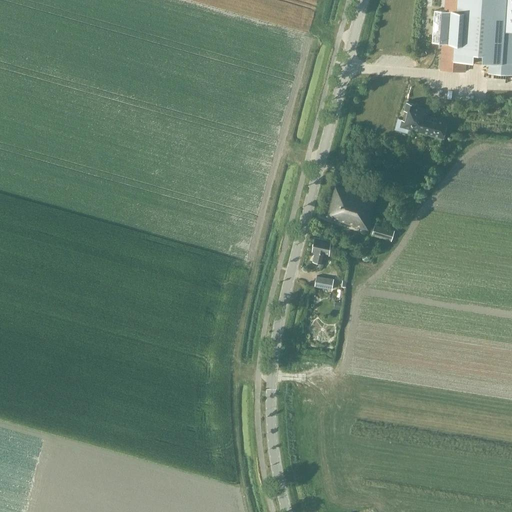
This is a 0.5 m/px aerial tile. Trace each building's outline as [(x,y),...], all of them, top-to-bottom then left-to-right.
[(434,11),(432,43),(442,44),(440,70),(465,72),(465,62),(489,63),(488,73),(511,74),(511,0),(445,0),(444,12),(434,11)] [(397,119),(395,130),(409,133),(410,130),(420,133),(443,139),(447,122),(436,119),(435,122),(424,119),(427,109),(414,106),(415,105),(415,104),(406,102),(406,103),(404,111),(407,112),(404,121),(397,119)] [(370,216),(375,198),(335,186),(326,216),(368,228),(371,216),(370,216)] [(394,231),(374,225),(371,235),(391,242),(394,231)] [(327,254),(329,241),(314,238),(312,252),(314,252),(312,261),(322,263),(324,253),(327,254)] [(334,279),(316,276),(314,287),(332,290),(334,279)]
